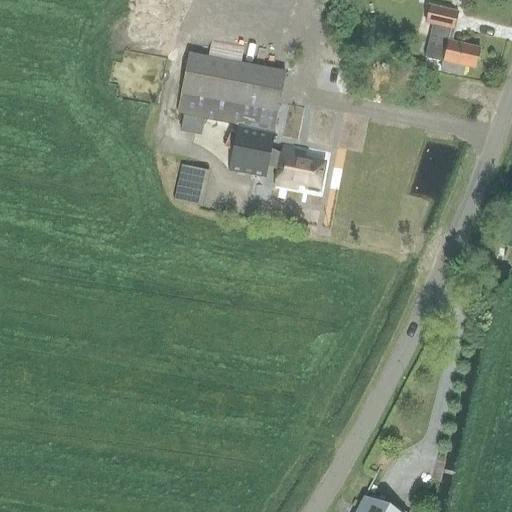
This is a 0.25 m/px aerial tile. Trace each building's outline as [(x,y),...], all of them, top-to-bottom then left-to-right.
[(433,25),(426,59),(443,63),(441,71),(462,76),(464,66),(476,68),(480,51),(464,47),(465,45),(450,41),(453,30),(455,30),(459,13),(430,6),(426,24),(433,25)] [(266,178),(286,72),(190,54),(179,113),(242,125),(234,171),(266,178)] [(319,193),(325,162),(302,157),(303,153),(283,148),(275,184),(297,188),(298,183),(308,185),(307,190),(319,193)] [(201,207),(209,171),(182,165),(175,201),(201,207)] [(395,511),(365,496),(356,511),(395,511)]
